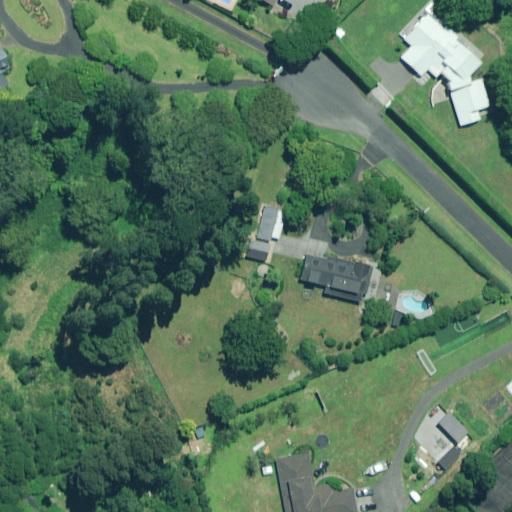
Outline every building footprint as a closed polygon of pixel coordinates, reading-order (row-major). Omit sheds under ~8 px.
[(334,0),(324,12),(328,15),(320,24),(328,31),(357,0),(334,0)] [(438,75),(446,82),(446,92),(457,127),(490,117),(480,84),(473,78),(470,73),(478,64),(423,16),(401,40),(410,47),(399,59),(420,77),(426,70),(435,78),(438,75)] [(278,235),(264,230),(257,249),(272,254),(278,235)] [(370,266),(304,256),(300,284),(344,291),(343,301),(365,304),(370,266)] [(302,331),(286,310),(278,316),(294,337),(302,331)] [(314,488),(308,455),(274,461),(282,511),(355,511),(352,490),(332,493),(331,485),(314,488)]
